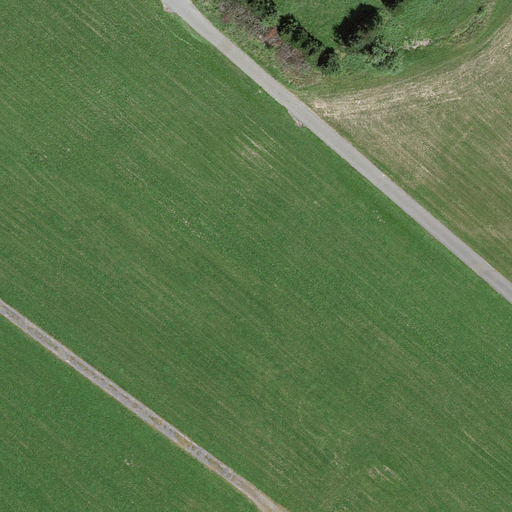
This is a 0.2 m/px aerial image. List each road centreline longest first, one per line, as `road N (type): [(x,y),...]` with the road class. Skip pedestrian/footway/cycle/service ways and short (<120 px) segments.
road 1 (unclassified): [(175,0),(511,295)]
road 2 (track): [(0,309),(255,497),(264,511)]
